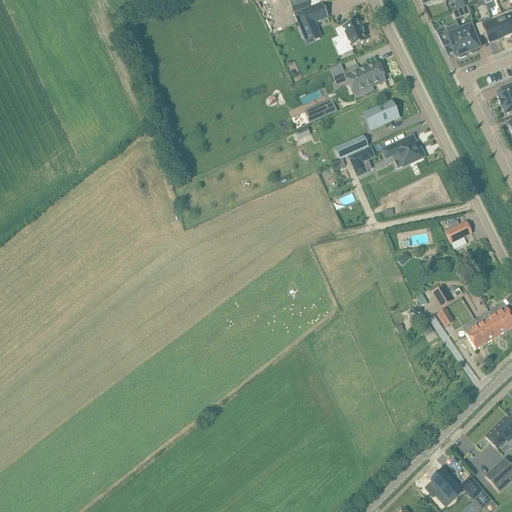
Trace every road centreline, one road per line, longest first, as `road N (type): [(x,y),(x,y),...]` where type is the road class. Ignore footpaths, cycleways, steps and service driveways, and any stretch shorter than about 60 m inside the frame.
road 1 (unclassified): [(511,274),(373,0)]
road 2 (tertiary): [(367,511),(511,368)]
road 3 (residential): [(511,173),(468,77),(511,60)]
